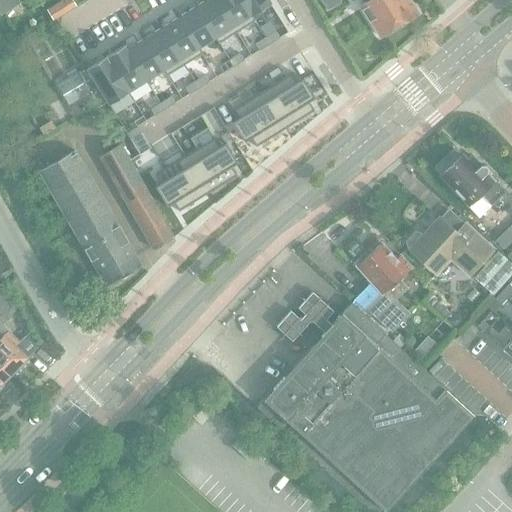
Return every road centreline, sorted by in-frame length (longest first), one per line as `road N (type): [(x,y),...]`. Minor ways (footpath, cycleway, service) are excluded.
road 1 (secondary): [(109,387),(386,130)]
road 2 (secondary): [(372,115),(210,257),(97,372)]
road 3 (residential): [(97,372),(0,220)]
road 4 (secondary): [(0,500),(109,387)]
road 5 (secondary): [(97,372),(0,473)]
road 6 (residential): [(372,115),(297,0)]
